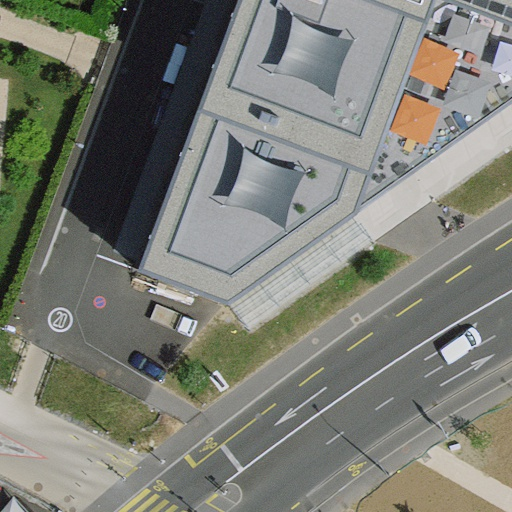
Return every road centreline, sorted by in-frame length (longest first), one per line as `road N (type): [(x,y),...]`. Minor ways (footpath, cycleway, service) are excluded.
road 1 (residential): [(177,349),(73,284),(185,0)]
road 2 (secondary): [(210,511),(511,298)]
